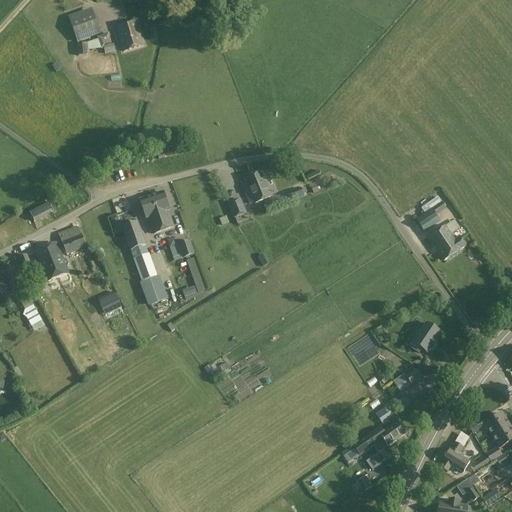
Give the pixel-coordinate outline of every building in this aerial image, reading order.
[(149,3),(139,3),(139,10),(140,10),(140,17),(149,17),(149,3)] [(77,43),(101,34),(92,9),(68,17),(77,43)] [(117,27),(124,53),(144,46),(135,20),(117,27)] [(114,45),(105,47),(102,40),(110,37),(109,33),(97,37),(101,50),(104,49),(105,53),(115,51),(114,45)] [(88,55),(87,44),(77,45),(78,56),(88,55)] [(191,143),(156,150),(159,160),(193,153),(191,143)] [(275,194),(266,173),(262,175),(261,173),(254,176),(264,201),(271,197),(271,196),(275,194)] [(254,176),(245,180),(246,181),(241,183),(250,204),(254,202),(255,204),(264,201),(254,176)] [(319,189),(317,184),(310,186),(313,192),(319,189)] [(291,193),(294,199),(303,195),(301,189),(291,193)] [(164,232),(173,229),(167,211),(169,211),(163,193),(152,197),(158,215),(164,232)] [(113,199),(115,209),(128,206),(125,195),(113,199)] [(423,211),(440,201),(437,196),(420,206),(423,211)] [(164,232),(158,215),(152,197),(140,201),(146,219),(148,218),(154,235),(164,232)] [(229,204),(234,218),(246,213),(240,200),(229,204)] [(446,209),(441,203),(416,221),(424,232),(439,221),(436,216),(446,209)] [(51,213),(46,204),(30,213),(35,222),(51,213)] [(115,236),(123,233),(117,216),(109,219),(115,236)] [(145,246),(137,222),(122,228),(131,251),(145,246)] [(460,237),(455,241),(445,226),(428,238),(434,247),(431,249),(434,254),(437,252),(443,261),(461,250),(461,249),(466,246),(460,237)] [(80,235),(62,242),(67,255),(86,248),(80,235)] [(179,245),(183,258),(194,255),(189,241),(179,245)] [(45,248),(58,278),(68,273),(56,244),(45,248)] [(58,278),(45,248),(35,253),(47,282),(58,278)] [(150,306),(166,300),(149,255),(134,261),(142,283),(141,283),(150,306)] [(27,256),(19,259),(24,272),(33,269),(27,256)] [(6,272),(2,275),(0,271),(0,294),(9,289),(9,288),(13,286),(19,295),(26,291),(18,278),(19,277),(14,267),(6,272)] [(186,302),(198,297),(194,287),(182,291),(186,302)] [(172,288),(167,290),(172,301),(176,298),(172,288)] [(106,316),(122,308),(114,292),(98,300),(106,316)] [(21,308),(28,324),(40,320),(33,303),(21,308)] [(416,341),(410,349),(419,355),(421,351),(427,355),(431,350),(432,351),(437,343),(436,343),(441,335),(427,326),(423,331),(419,328),(412,338),(416,341)] [(212,361),(204,364),(206,371),(214,368),(212,361)] [(415,370),(405,376),(411,386),(421,379),(415,370)] [(376,415),(383,425),(393,417),(386,407),(376,415)] [(485,425),(492,437),(509,426),(502,414),(485,425)] [(469,428),(473,434),(484,427),(480,421),(469,428)] [(379,435),(382,439),(380,441),(384,447),(387,446),(388,447),(406,434),(397,422),(379,435)] [(499,449),(511,440),(511,430),(509,426),(492,437),(499,449)] [(440,467),(447,472),(451,466),(457,470),(463,473),(469,463),(464,459),(459,455),(463,448),(455,444),(451,450),(440,467)] [(487,455),(490,461),(501,454),(498,448),(487,455)] [(377,454),(383,462),(388,459),(382,451),(378,454),(377,454)] [(371,467),(370,458),(362,459),(363,467),(371,467)] [(475,473),(489,463),(486,458),(471,468),(475,473)] [(359,481),(365,492),(373,487),(367,476),(359,481)] [(434,477),(427,485),(438,494),(445,485),(434,477)] [(467,493),(473,501),(478,498),(472,490),(467,493)] [(496,491),(482,500),(487,506),(500,497),(496,491)] [(466,511),(467,508),(458,506),(459,502),(449,501),(449,505),(440,503),(438,511),(466,511)]
